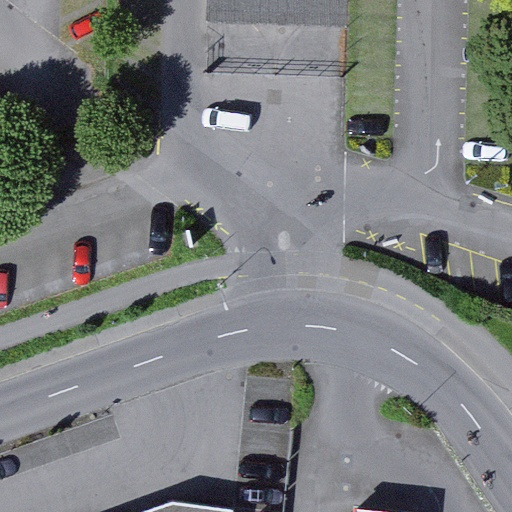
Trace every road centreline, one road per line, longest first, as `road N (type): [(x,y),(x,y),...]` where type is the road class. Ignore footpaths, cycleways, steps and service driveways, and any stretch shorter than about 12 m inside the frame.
road 1 (residential): [(511,476),(440,378),(390,347),(326,327),(200,341),(0,413)]
road 2 (unknown): [(285,227),(193,144),(126,126),(47,33)]
